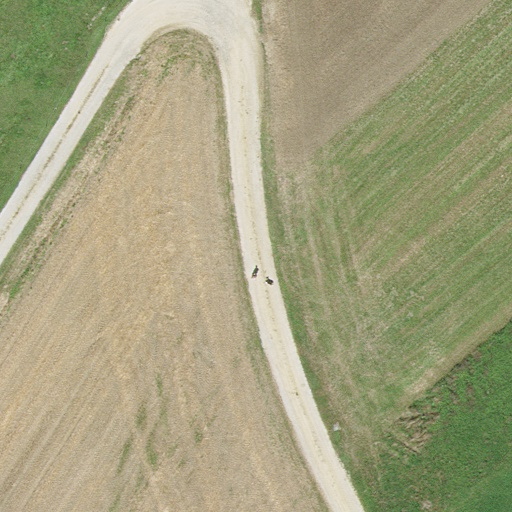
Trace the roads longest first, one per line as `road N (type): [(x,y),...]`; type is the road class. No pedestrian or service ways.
road 1 (track): [(195,11),(228,48),(250,254),(275,352),(346,511)]
road 2 (track): [(0,230),(118,39),(150,16),(195,11),(198,0)]
